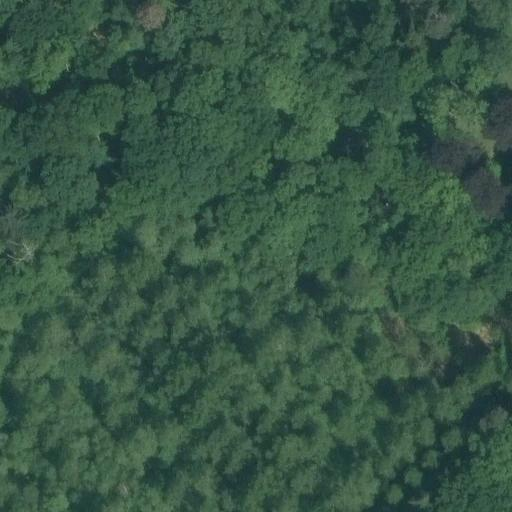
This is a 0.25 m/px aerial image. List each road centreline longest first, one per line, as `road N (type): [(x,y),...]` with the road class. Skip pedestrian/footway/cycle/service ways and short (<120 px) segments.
road 1 (track): [(202,0),(471,268),(511,296)]
road 2 (track): [(511,381),(366,511)]
